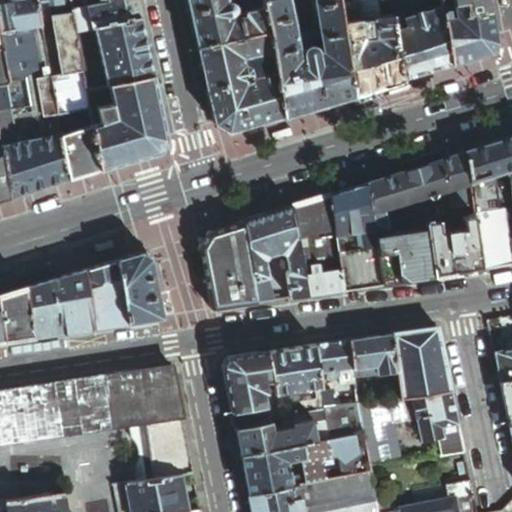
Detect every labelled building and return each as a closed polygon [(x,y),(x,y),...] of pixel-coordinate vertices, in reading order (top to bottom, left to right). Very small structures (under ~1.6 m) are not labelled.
[(42,19),(38,0),(0,0),(0,22),(2,32),(42,24),(42,19)] [(38,0),(42,19),(51,18),(73,14),(72,9),(70,0),(38,0)] [(87,0),(70,0),(72,9),(89,5),(87,0)] [(139,18),(135,0),(100,0),(101,2),(89,5),(72,9),(73,14),(76,31),(88,28),(95,27),(139,18)] [(186,0),(197,47),(266,32),(261,6),(252,8),(244,9),(242,15),(230,18),(230,15),(232,14),(234,11),(234,10),(234,7),(234,4),(232,2),(229,1),(226,0),(186,0)] [(352,95),(341,22),(338,4),(337,0),(311,0),(321,53),(319,53),(317,50),(316,48),(315,43),(300,44),(300,47),(297,51),(297,53),(298,57),(295,58),(284,0),(259,0),(261,6),(266,32),(270,53),(270,56),(273,70),(274,73),(281,117),(318,106),(352,95)] [(380,12),(377,0),(355,0),(356,0),(356,1),(358,16),(380,12)] [(452,8),(452,5),(450,0),(442,0),(443,5),(446,5),(447,9),(452,8)] [(490,12),(488,0),(450,0),(452,5),(464,3),(467,16),(490,12)] [(338,4),(341,22),(359,20),(358,16),(356,1),(354,2),(340,4),(338,4)] [(443,5),(441,6),(442,10),(451,65),(472,59),(489,54),(495,43),(490,12),(467,16),(464,3),(452,5),(452,8),(447,9),(446,5),(443,5)] [(451,65),(442,10),(402,16),(402,10),(391,14),(401,81),(428,72),(451,65)] [(83,71),(76,31),(73,14),(51,18),(61,75),(83,71)] [(379,87),(401,81),(391,14),(380,16),(380,15),(372,17),(375,32),(373,38),(366,39),(361,36),(359,20),(341,22),(352,95),(379,87)] [(152,75),(139,18),(95,27),(107,85),(108,85),(152,75)] [(0,22),(0,72),(8,71),(2,32),(0,22)] [(42,24),(2,32),(8,71),(10,83),(7,87),(15,129),(14,144),(38,139),(28,82),(30,81),(29,79),(34,78),(30,58),(47,54),(42,24)] [(100,87),(88,28),(76,31),(83,71),(86,90),(100,87)] [(228,133),(281,117),(274,73),(248,79),(250,74),(248,66),(243,63),(242,59),(270,53),(266,32),(197,47),(214,124),(228,133)] [(51,77),(47,54),(30,58),(34,78),(35,81),(51,77)] [(273,70),(270,56),(263,57),(261,63),(263,69),(267,71),(273,70)] [(10,83),(8,71),(0,72),(0,88),(7,87),(10,83)] [(86,90),(83,71),(61,75),(51,77),(58,117),(67,115),(90,111),(89,105),(86,90)] [(102,121),(92,123),(100,171),(134,161),(159,153),(165,137),(152,75),(108,85),(113,107),(107,110),(113,115),(110,119),(103,116),(102,121)] [(47,187),(69,181),(61,135),(58,117),(51,77),(35,81),(34,78),(29,79),(30,81),(28,82),(38,139),(14,144),(2,146),(3,155),(11,198),(33,192),(40,190),(47,187)] [(0,88),(0,137),(2,146),(14,144),(15,129),(7,87),(0,88)] [(100,87),(86,90),(89,105),(97,103),(101,98),(100,87)] [(100,171),(92,123),(90,111),(67,115),(70,133),(61,135),(69,181),(88,175),(100,171)] [(511,137),(504,140),(464,152),(469,182),(492,175),(511,169),(511,137)] [(469,182),(464,152),(441,159),(384,177),(367,182),(374,231),(387,228),(384,210),(394,208),(407,204),(456,189),(457,194),(448,196),(449,203),(449,204),(448,204),(449,208),(472,205),(469,182)] [(0,201),(11,198),(3,155),(0,155),(0,201)] [(511,169),(492,175),(505,266),(511,264),(511,169)] [(492,175),(469,182),(472,205),(474,215),(482,270),(505,266),(492,175)] [(374,231),(367,182),(347,188),(329,194),(335,232),(336,238),(374,232),(374,231)] [(335,232),(329,194),(313,199),(319,235),(335,232)] [(319,235),(313,199),(311,199),(297,204),(292,205),(297,238),(302,237),(309,236),(319,235)] [(410,224),(407,204),(394,208),(397,227),(410,224)] [(474,215),(472,205),(449,208),(448,204),(423,211),(425,222),(437,219),(436,215),(447,213),(448,219),(460,217),(474,215)] [(288,299),(305,296),(301,266),(298,249),(297,238),(292,205),(269,213),(243,221),(244,230),(252,280),(266,278),(263,264),(269,256),(279,254),(285,257),(287,269),(284,275),(285,280),(288,299)] [(387,228),(374,231),(374,232),(375,237),(398,234),(397,227),(394,208),(384,210),(387,228)] [(418,231),(425,229),(425,222),(423,211),(423,210),(416,212),(418,231)] [(476,271),(482,270),(474,215),(460,217),(461,227),(439,231),(437,219),(425,222),(425,229),(433,277),(476,271)] [(252,280),(243,221),(221,228),(209,231),(198,248),(205,283),(208,282),(234,277),(239,306),(257,304),(255,296),(252,280)] [(382,285),(433,277),(425,229),(418,231),(398,234),(375,237),(377,250),(382,285)] [(336,238),(335,232),(319,235),(309,236),(314,264),(317,263),(319,273),(340,270),(338,256),(336,238)] [(375,237),(374,232),(336,238),(338,256),(377,250),(375,237)] [(343,291),(382,285),(377,250),(338,256),(340,270),(343,291)] [(132,255),(116,260),(127,323),(160,318),(162,315),(151,259),(141,253),(132,255)] [(127,323),(116,260),(103,264),(86,270),(96,327),(127,323)] [(305,296),(343,291),(340,270),(319,273),(317,263),(314,264),(301,266),(305,296)] [(96,327),(86,270),(73,274),(40,284),(26,288),(34,337),(96,327)] [(232,305),(233,307),(239,306),(234,277),(208,282),(213,308),(232,305)] [(266,278),(252,280),(255,296),(268,295),(266,278)] [(208,282),(205,283),(211,310),(233,307),(232,305),(213,308),(208,282)] [(34,337),(26,288),(11,293),(0,295),(0,313),(5,341),(34,337)] [(257,304),(276,301),(275,294),(268,295),(255,296),(257,304)] [(435,329),(391,335),(397,371),(401,399),(409,398),(449,392),(435,329)] [(397,371),(391,335),(349,340),(353,370),(376,366),(378,374),(397,371)] [(353,370),(349,340),(314,345),(318,376),(327,375),(327,378),(329,380),(331,381),(333,381),(334,381),(336,378),(336,374),(342,372),(353,370)] [(318,376),(314,345),(266,352),(272,382),(273,390),(274,395),(320,388),(318,376)] [(499,385),(511,382),(511,350),(493,355),(499,385)] [(272,382),(266,352),(228,358),(222,367),(231,413),(256,408),(266,406),(264,393),(267,393),(266,391),(265,383),(272,382)] [(149,423),(160,479),(180,476),(193,473),(172,367),(0,392),(0,443),(128,426),(149,423)] [(354,380),(353,370),(342,372),(344,382),(354,380)] [(273,390),(272,382),(265,383),(266,391),(273,390)] [(507,422),(511,421),(511,382),(499,385),(507,422)] [(357,405),(370,403),(367,389),(356,390),(355,390),(357,405)] [(323,410),(357,405),(355,390),(327,395),(321,395),(323,410)] [(457,425),(449,392),(409,398),(415,418),(419,438),(420,442),(443,439),(441,428),(457,425)] [(415,418),(409,398),(401,399),(375,402),(381,444),(397,442),(394,423),(415,418)] [(381,444),(375,402),(370,403),(357,405),(362,433),(364,447),(366,447),(372,446),(381,444)] [(362,433),(357,405),(323,410),(325,422),(328,439),(341,436),(362,433)] [(256,408),(231,413),(234,429),(259,424),(258,415),(257,413),(256,408)] [(325,422),(323,410),(309,412),(311,421),(311,425),(325,422)] [(279,421),(277,412),(258,415),(259,424),(270,422),(279,421)] [(311,425),(311,421),(291,425),(291,430),(272,433),(270,422),(259,424),(234,429),(239,455),(301,444),(314,441),(311,425)] [(328,439),(325,422),(311,425),(314,441),(328,439)] [(160,479),(149,423),(128,426),(130,438),(140,453),(134,465),(135,471),(133,473),(134,483),(160,479)] [(459,436),(457,425),(441,428),(443,439),(459,436)] [(364,447),(362,433),(341,436),(348,476),(369,472),(368,466),(364,447)] [(348,476),(341,436),(328,439),(314,441),(301,444),(303,458),(311,457),(312,462),(335,458),(341,462),(344,477),(348,476)] [(459,436),(443,439),(420,442),(424,458),(463,452),(459,436)] [(401,461),(397,442),(381,444),(372,446),(375,464),(369,465),(366,447),(364,447),(368,466),(401,461)] [(301,444),(239,455),(242,469),(278,462),(278,463),(279,463),(291,460),(297,459),(303,458),(301,444)] [(375,464),(372,446),(366,447),(369,465),(375,464)] [(311,457),(303,458),(297,459),(300,474),(302,485),(344,477),(341,462),(335,458),(312,462),(311,457)] [(300,474),(297,459),(291,460),(294,475),(300,474)] [(278,462),(242,469),(247,495),(292,486),(291,478),(289,471),(280,473),(282,469),(282,467),(281,465),(279,463),(278,463),(278,462)] [(375,511),(369,472),(348,476),(344,477),(302,485),(297,486),(301,511),(375,511)] [(291,478),(292,486),(297,486),(302,485),(300,474),(294,475),(291,478)] [(160,479),(134,483),(140,511),(200,511),(200,510),(190,511),(187,511),(180,476),(160,479)] [(475,511),(469,481),(445,485),(446,489),(448,500),(455,499),(457,511),(475,511)] [(140,511),(134,483),(114,486),(118,511),(140,511)] [(292,486),(247,495),(250,511),(301,511),(297,486),(292,486)] [(448,500),(446,489),(434,492),(436,503),(448,500)] [(391,511),(413,507),(411,496),(411,492),(389,496),(391,511)] [(413,507),(436,503),(434,492),(411,496),(413,507)] [(66,511),(64,493),(8,502),(9,511),(66,511)] [(457,511),(455,499),(448,500),(436,503),(413,507),(414,511),(457,511)]
